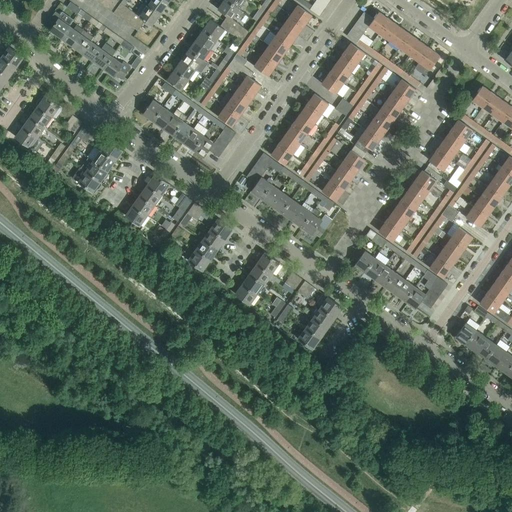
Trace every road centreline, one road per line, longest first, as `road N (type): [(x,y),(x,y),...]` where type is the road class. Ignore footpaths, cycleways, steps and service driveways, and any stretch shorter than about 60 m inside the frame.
road 1 (secondary): [(345,511),(0,222)]
road 2 (residential): [(324,275),(359,225),(382,164),(413,152),(437,88),(464,48)]
road 3 (residential): [(210,193),(349,0)]
road 4 (residential): [(511,222),(423,346)]
road 5 (residential): [(108,117),(197,0)]
road 6 (track): [(0,444),(132,450)]
